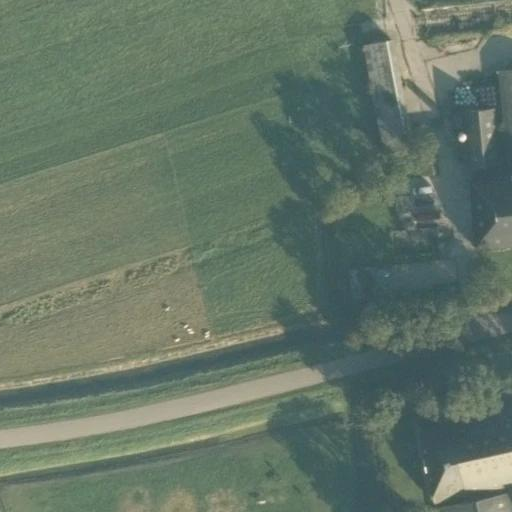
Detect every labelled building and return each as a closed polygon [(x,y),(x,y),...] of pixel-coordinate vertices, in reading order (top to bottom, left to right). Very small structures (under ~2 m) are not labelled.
[(511,22),(511,8),(503,9),(504,23),(511,22)] [(411,138),(397,30),(367,34),(381,142),(411,138)] [(511,164),(511,173),(471,178),(477,250),(511,246),(511,70),(497,72),(507,165),(511,164)] [(470,168),(497,165),(492,109),(465,112),(467,141),(456,142),(459,164),(469,163),(470,168)] [(417,424),(420,441),(421,441),(429,483),(433,503),(466,496),(468,501),(441,507),(441,511),(511,511),(511,503),(510,493),(511,491),(511,403),(456,416),(437,420),(417,424)]
